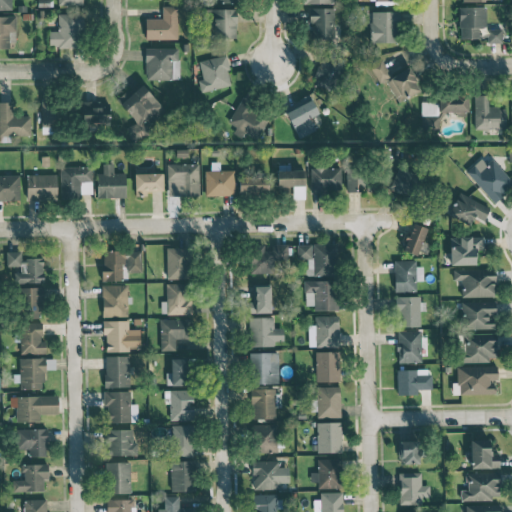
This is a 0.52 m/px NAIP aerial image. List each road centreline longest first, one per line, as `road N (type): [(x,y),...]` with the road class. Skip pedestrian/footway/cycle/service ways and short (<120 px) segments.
road 1 (residential): [(387,220),(0,228)]
road 2 (residential): [(369,511),(364,220)]
road 3 (residential): [(218,224),(224,511)]
road 4 (residential): [(75,511),(70,227)]
road 5 (residential): [(368,420),(511,416)]
road 6 (residential): [(113,0),(114,42),(104,65),(36,70)]
road 7 (residential): [(428,0),(428,38),(443,61),(511,63)]
